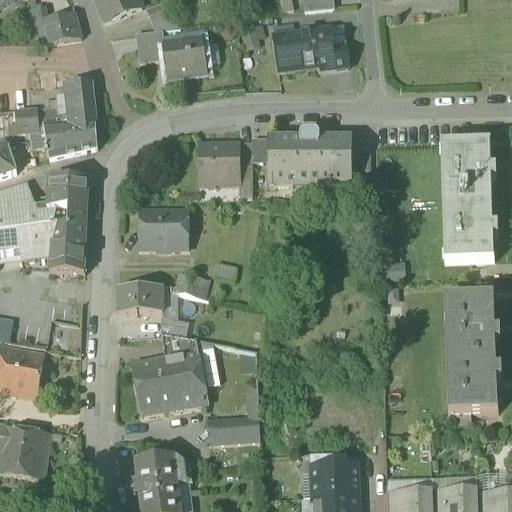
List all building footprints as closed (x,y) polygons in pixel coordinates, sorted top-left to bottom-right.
[(0,0),(0,13),(15,4),(12,0),(0,0)] [(142,14),(135,0),(93,0),(105,29),(142,14)] [(303,0),(305,17),(334,15),(332,0),(303,0)] [(148,16),(157,38),(163,37),(180,35),(169,7),(148,16)] [(31,14),(33,35),(44,32),(42,25),(47,24),(45,12),(31,14)] [(49,49),(81,44),(75,19),(47,24),(42,25),(44,32),(49,49)] [(273,33),(275,43),(295,40),(294,30),(273,33)] [(49,49),(44,32),(33,35),(35,49),(49,49)] [(330,36),(295,40),(274,43),(279,79),(300,76),(334,72),(335,72),(333,53),(346,52),(344,34),(330,36)] [(165,49),(163,37),(157,38),(136,41),(138,54),(163,51),(163,50),(165,49)] [(165,67),(168,85),(208,80),(203,44),(165,49),(163,50),(163,51),(165,67)] [(138,54),(140,71),(165,67),(163,51),(138,54)] [(334,72),(334,76),(349,74),(346,52),(333,53),(335,72),(334,72)] [(67,104),(68,113),(70,130),(96,129),(92,88),(66,91),(67,104)] [(68,113),(67,104),(59,105),(60,114),(68,113)] [(43,131),(70,130),(68,113),(60,114),(37,115),(38,131),(43,131)] [(32,154),(47,153),(43,131),(38,131),(37,115),(15,117),(17,139),(29,138),(32,154)] [(70,130),(43,131),(47,153),(49,165),(97,154),(96,129),(70,130)] [(293,187),(310,187),(310,138),(306,138),(302,141),(300,145),(268,145),(268,169),(268,193),(293,193),(293,187)] [(314,138),(310,138),(310,187),(327,187),(327,193),(352,193),(352,176),(352,153),(352,144),(320,145),(318,142),(314,138)] [(252,169),(264,169),(264,145),(252,145),(252,149),(252,169)] [(0,151),(0,184),(16,179),(7,149),(0,151)] [(200,150),(201,191),(241,191),(241,172),(240,149),(200,150)] [(240,149),(241,172),(252,172),(252,169),(252,149),(240,149)] [(442,151),(445,269),(494,267),(493,243),(498,243),(498,232),(492,232),(491,185),(497,185),(496,174),(491,174),(490,149),(442,151)] [(356,176),(367,176),(368,152),(356,152),(356,176)] [(48,223),(53,223),(87,220),(88,184),(61,183),(61,185),(49,184),(48,211),(48,223)] [(32,255),(51,253),(53,223),(48,223),(48,211),(36,213),(27,189),(0,198),(0,259),(21,257),(22,265),(33,264),(32,255)] [(140,255),(188,255),(188,217),(140,217),(140,255)] [(84,278),(87,220),(53,223),(51,253),(49,277),(84,278)] [(404,281),(404,252),(388,252),(387,281),(404,281)] [(214,284),(234,288),(236,273),(217,270),(214,284)] [(175,297),(198,302),(203,283),(179,278),(175,297)] [(119,318),(119,321),(137,320),(137,319),(163,318),(161,292),(119,294),(119,318)] [(445,304),(449,420),(497,418),(496,385),(502,385),(501,374),(496,374),(495,347),(500,347),(500,336),(494,336),(493,302),(445,304)] [(0,346),(9,348),(13,325),(0,322),(0,346)] [(184,341),(185,341),(189,328),(163,323),(160,336),(184,341)] [(171,362),(168,341),(161,340),(164,364),(171,362)] [(168,341),(171,362),(198,357),(196,346),(168,341)] [(0,398),(38,404),(45,359),(3,351),(0,365),(0,398)] [(132,370),(141,421),(208,410),(198,357),(171,362),(164,364),(132,370)] [(207,426),(210,451),(260,448),(258,396),(247,396),(248,424),(207,426)] [(0,459),(0,478),(45,485),(51,437),(5,431),(5,429),(0,428),(0,450),(1,451),(1,456),(0,459)] [(312,460),(313,472),(345,471),(344,459),(312,460)] [(138,490),(140,511),(180,511),(178,490),(193,488),(191,473),(177,463),(175,463),(174,461),(135,465),(137,480),(138,490)] [(313,472),(314,504),(358,502),(357,470),(345,471),(313,472)] [(131,490),(138,490),(137,480),(130,481),(131,490)] [(444,494),(432,495),(433,506),(445,505),(444,494)] [(477,511),(478,508),(477,497),(477,494),(444,494),(445,505),(444,511),(477,511)] [(432,511),(433,506),(432,495),(400,496),(400,507),(400,511),(432,511)] [(388,496),(388,507),(400,507),(400,496),(388,496)] [(511,511),(511,496),(489,497),(490,508),(489,511),(511,511)] [(489,497),(477,497),(478,508),(490,508),(489,497)] [(358,511),(358,502),(314,504),(313,511),(358,511)]
